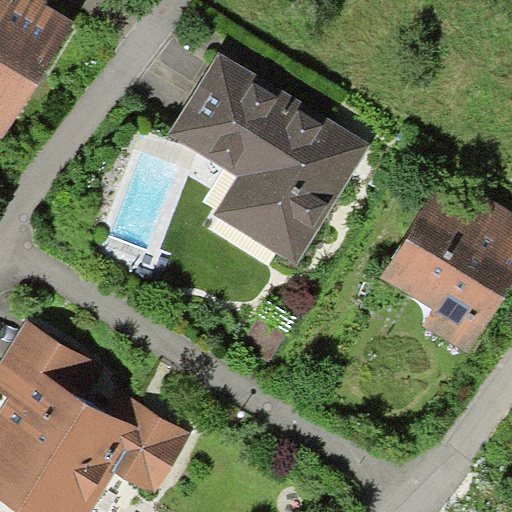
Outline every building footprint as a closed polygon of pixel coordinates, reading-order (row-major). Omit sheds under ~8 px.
[(57,24),(17,0),(0,0),(0,116),(23,79),(41,75),(37,56),(57,24)] [(354,149),(218,65),(177,132),(263,185),(240,223),(289,254),(354,149)] [(393,274),(469,321),(511,252),(511,220),(480,200),(465,224),(435,205),(393,274)] [(240,345),(264,360),(289,319),(265,304),(240,345)] [(91,369),(27,330),(0,373),(0,389),(15,399),(0,423),(0,479),(8,485),(2,494),(30,511),(75,511),(105,463),(139,484),(153,481),(175,446),(171,432),(128,406),(116,424),(73,398),(91,369)]
